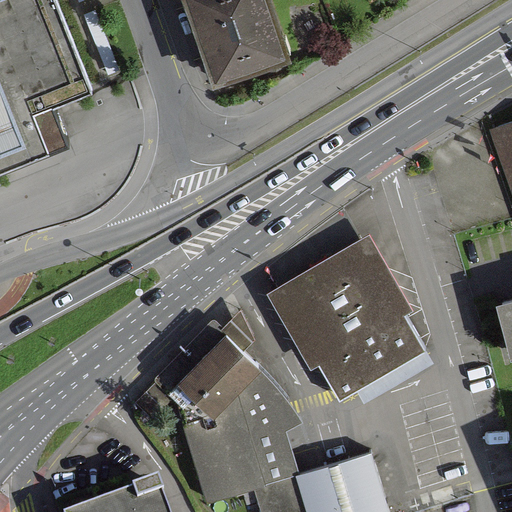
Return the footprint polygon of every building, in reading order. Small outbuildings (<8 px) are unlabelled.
[(0,0),(0,169),(65,144),(51,110),(92,93),(55,0),(0,0)] [(290,59),(269,0),(183,0),(214,85),(248,73),(290,59)] [(511,117),(492,124),(511,185),(511,117)] [(324,357),(344,392),(428,345),(407,307),(415,303),(373,228),(274,284),(318,360),(324,357)] [(511,300),(495,305),(509,357),(511,356),(511,300)] [(215,409),(263,364),(229,328),(181,373),(215,409)] [(300,471),(286,427),(307,418),(263,364),(215,409),(185,416),(210,497),(260,482),(268,511),(395,511),(376,449),(300,471)] [(171,511),(163,488),(95,511),(171,511)]
